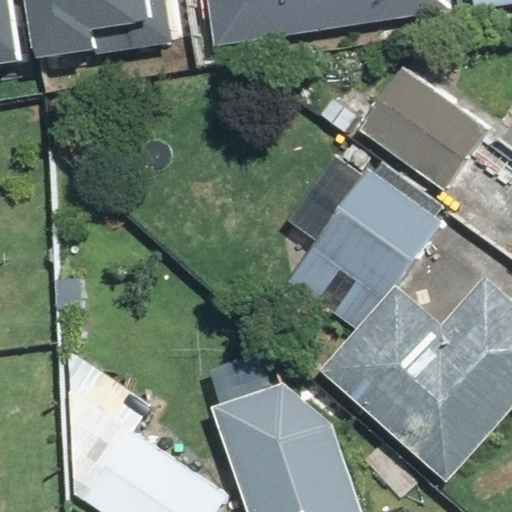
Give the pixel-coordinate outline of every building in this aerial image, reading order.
[(0,0),(0,64),(43,58),(33,0),(0,0)] [(47,0),(56,54),(183,34),(177,0),(47,0)] [(227,0),(234,50),(468,19),(465,0),(227,0)] [(511,0),(479,0),(482,17),(511,12),(511,0)] [(366,127),(456,192),(511,116),(427,53),(390,104),(361,82),(332,121),(357,140),(366,127)] [(458,219),(389,165),(295,284),(361,336),(327,380),(467,489),(511,432),(511,289),(503,283),(463,334),(404,288),(458,219)] [(367,511),(325,386),(224,420),(255,511),(367,511)] [(98,502),(113,511),(235,511),(240,506),(143,438),(98,502)]
